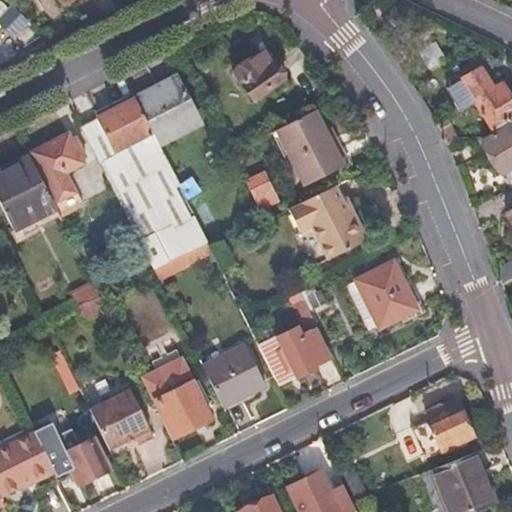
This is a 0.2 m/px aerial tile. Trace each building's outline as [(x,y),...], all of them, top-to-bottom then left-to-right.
[(264,51),(234,73),(254,100),(286,78),(277,64),(275,65),(264,51)] [(511,115),(511,97),(502,81),(493,87),(481,66),(448,87),(462,111),(471,104),(487,131),(511,115)] [(177,76),(136,97),(160,146),(202,124),(177,76)] [(160,146),(136,97),(83,125),(154,268),(208,241),(160,146)] [(321,129),(312,111),(276,130),(293,165),(303,185),(346,164),(337,145),(331,148),(321,129)] [(445,114),(436,119),(447,144),(457,136),(445,114)] [(511,115),(487,131),(489,133),(482,139),(503,175),(508,173),(511,180),(511,115)] [(328,126),(321,129),(331,148),(337,145),(328,126)] [(293,165),(276,130),(269,133),(288,167),(293,165)] [(47,185),(57,207),(62,216),(86,203),(69,174),(86,165),(68,134),(34,153),(49,184),(47,185)] [(257,140),(231,152),(260,211),(280,201),(270,181),(277,178),(257,140)] [(47,185),(31,155),(0,172),(0,196),(17,229),(57,207),(47,185)] [(348,211),(335,185),(289,208),(318,265),(368,238),(352,209),(348,211)] [(214,253),(208,241),(154,268),(160,280),(214,253)] [(511,261),(496,270),(502,284),(511,277),(511,261)] [(357,281),(379,324),(381,326),(418,307),(393,262),(357,280),(357,281)] [(87,320),(109,309),(94,280),(72,292),(87,320)] [(370,328),(379,324),(357,281),(348,285),(370,328)] [(315,292),(312,285),(300,291),(303,297),(315,292)] [(320,289),(315,291),(321,304),(326,302),(320,289)] [(316,364),(332,356),(319,329),(303,337),(299,328),(279,337),(280,339),(262,348),(279,383),(298,374),(299,376),(317,367),(316,364)] [(203,365),(223,407),(267,385),(247,346),(203,365)] [(81,387),(62,350),(55,354),(73,391),(81,387)] [(214,421),(213,417),(183,358),(144,377),(175,439),(177,438),(214,421)] [(91,408),(111,449),(136,437),(139,443),(155,436),(132,389),(91,408)] [(445,405),(432,410),(435,416),(415,424),(428,457),(477,437),(464,404),(446,411),(445,405)] [(66,446),(78,441),(67,411),(54,417),(66,446)] [(53,469),(34,431),(0,447),(0,492),(1,495),(53,469)] [(93,436),(63,452),(65,456),(59,459),(67,473),(72,470),(79,485),(110,469),(93,436)] [(464,511),(496,500),(477,451),(433,468),(449,511),(464,511)] [(360,511),(354,500),(348,488),(333,494),(322,471),(290,486),(302,511),(360,511)] [(279,511),(272,497),(241,511),(279,511)]
